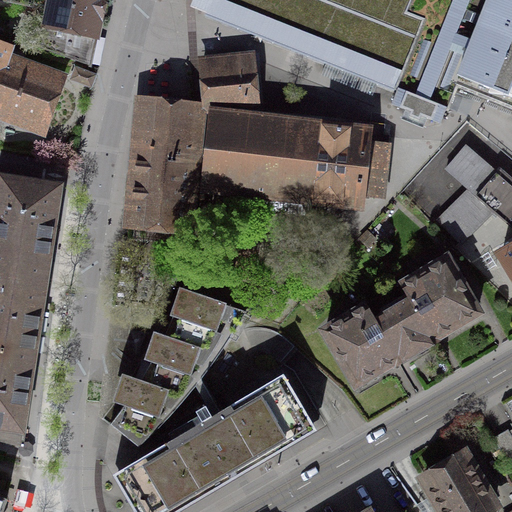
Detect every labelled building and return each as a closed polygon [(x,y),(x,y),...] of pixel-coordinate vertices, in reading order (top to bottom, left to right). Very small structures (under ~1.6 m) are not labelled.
[(9,0),(50,9),(46,24),(37,22),(32,45),(89,66),(99,19),(100,19),(104,0),(9,0)] [(511,0),(219,0),(253,14),(261,17),(259,24),(255,33),(395,89),(394,90),(397,91),(392,104),(411,112),(409,116),(420,120),(421,116),(440,124),(446,110),(448,112),(454,98),(458,88),(511,109),(511,0)] [(8,51),(7,51),(0,69),(0,108),(42,124),(49,103),(57,82),(11,65),(15,56),(7,53),(8,51)] [(258,102),(261,102),(255,53),(207,59),(210,84),(213,108),(217,108),(258,102)] [(95,75),(77,69),(73,79),(92,85),(95,75)] [(207,198),(207,201),(235,204),(234,216),(310,224),(312,213),(371,220),(372,211),(389,213),(398,139),(380,137),(381,130),(260,116),(258,102),(217,108),(218,111),(217,111),(217,115),(210,114),(210,109),(140,101),(130,189),(125,239),(129,240),(128,251),(188,258),(190,247),(195,247),(201,197),(207,198)] [(494,210),(511,225),(511,188),(464,148),(446,169),(470,190),(439,221),(460,243),(494,210)] [(0,178),(0,253),(47,260),(48,250),(52,227),(58,188),(55,187),(55,188),(1,179),(0,178)] [(511,248),(501,255),(511,272),(511,248)] [(6,348),(32,352),(47,260),(0,253),(0,354),(5,355),(6,348)] [(447,259),(403,285),(434,338),(457,324),(478,312),(447,259)] [(419,347),(434,338),(403,285),(402,286),(409,298),(374,319),(367,306),(366,307),(397,360),(419,347)] [(188,395),(196,386),(207,405),(196,411),(202,422),(148,454),(113,474),(134,511),(177,511),(179,511),(317,430),(284,374),(252,393),(220,411),(201,379),(216,359),(221,352),(232,335),(246,312),(183,290),(173,316),(164,336),(153,358),(145,372),(136,388),(127,402),(121,409),(116,416),(110,424),(139,447),(172,413),(188,395)] [(378,371),(397,360),(366,307),(325,330),(356,383),(378,371)] [(0,438),(18,444),(32,352),(6,348),(5,355),(0,354),(0,438)] [(511,435),(508,429),(493,438),(509,465),(511,463),(511,435)] [(494,503),(464,455),(462,456),(461,455),(443,466),(425,476),(426,477),(424,479),(443,511),(482,511),(494,503)] [(0,497),(0,511),(13,511),(17,503),(0,497)]
